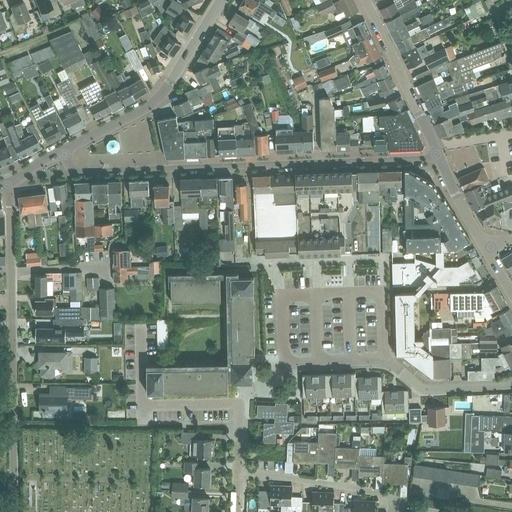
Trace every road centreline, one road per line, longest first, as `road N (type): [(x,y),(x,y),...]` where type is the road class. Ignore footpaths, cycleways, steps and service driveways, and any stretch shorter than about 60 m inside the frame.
road 1 (residential): [(62,151),(81,170),(436,155)]
road 2 (unclassified): [(14,511),(12,271)]
road 3 (tertiary): [(62,151),(160,98),(222,0)]
road 4 (residential): [(511,385),(431,392),(415,385),(387,363),(384,291)]
road 5 (residential): [(241,409),(141,411),(138,330)]
road 6 (unclassified): [(436,155),(363,0)]
road 7 (residential): [(237,475),(304,479),(395,504)]
